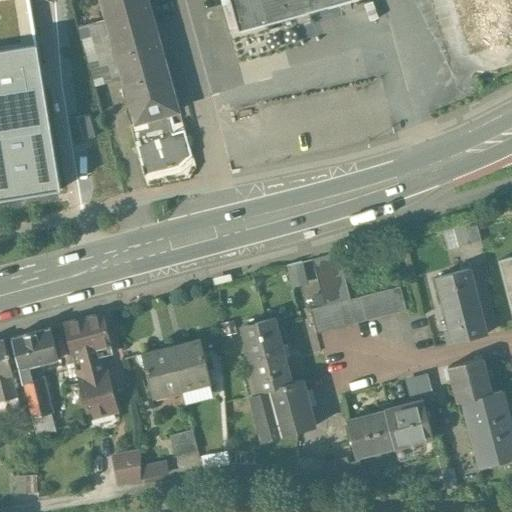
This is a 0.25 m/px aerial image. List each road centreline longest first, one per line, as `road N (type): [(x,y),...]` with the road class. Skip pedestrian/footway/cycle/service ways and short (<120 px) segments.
road 1 (secondary): [(511,129),(425,172),(0,286)]
road 2 (residential): [(356,362),(404,364),(511,342)]
